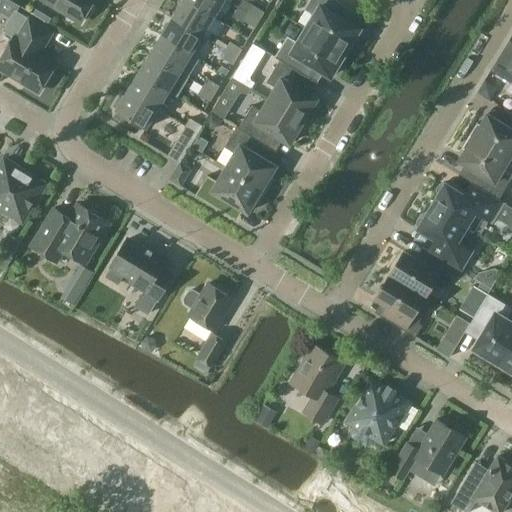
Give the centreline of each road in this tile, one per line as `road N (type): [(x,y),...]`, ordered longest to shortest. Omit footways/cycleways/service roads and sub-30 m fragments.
road 1 (residential): [(329,314),(511,9)]
road 2 (residential): [(0,346),(270,511)]
road 3 (residential): [(249,266),(408,0)]
road 4 (residential): [(249,266),(68,150),(62,134)]
road 5 (residential): [(511,422),(329,314)]
road 6 (residential): [(62,134),(135,0)]
